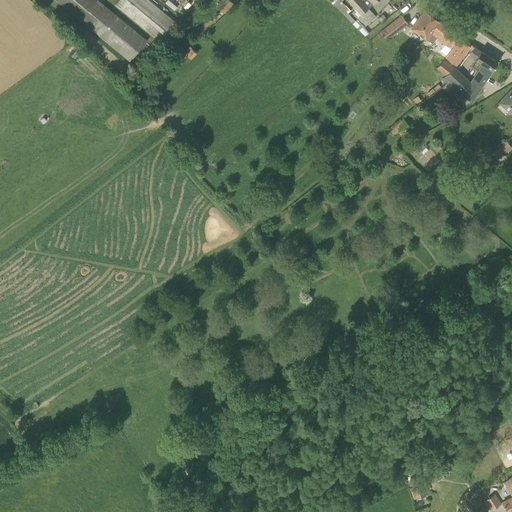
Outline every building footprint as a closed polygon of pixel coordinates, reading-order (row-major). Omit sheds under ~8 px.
[(147,41),(97,0),(56,0),(131,61),(147,41)] [(175,22),(148,0),(118,0),(115,4),(160,41),(175,22)] [(220,0),(216,5),(224,13),(233,4),(229,0),(220,0)] [(347,0),(355,10),(351,13),(356,19),(355,20),(348,13),(350,10),(344,4),(339,0),(333,0),(331,2),(339,10),(358,29),(364,36),(368,32),(364,27),(375,16),(368,8),(372,4),(373,4),(377,0),(347,0)] [(430,33),(432,34),(441,21),(425,10),(412,27),(426,38),(430,33)] [(401,15),(380,32),(387,40),(408,24),(401,15)] [(445,56),(447,56),(456,63),(468,47),(471,49),(474,45),(441,21),(432,34),(445,43),(440,50),(446,55),(445,56)] [(187,62),(196,53),(189,46),(180,55),(187,62)] [(454,67),(446,75),(444,77),(454,87),(455,85),(471,100),(497,61),(480,50),(475,59),(481,63),(470,81),(457,69),(455,66),(454,67)] [(454,67),(444,60),(437,68),(444,73),(446,75),(454,67)] [(511,89),(500,102),(511,112),(511,110),(511,89)] [(393,126),(393,127),(398,133),(400,135),(410,127),(408,124),(404,119),(402,118),(393,126)] [(493,152),(500,161),(505,156),(504,154),(499,148),(493,152)] [(421,478),(408,483),(414,498),(427,492),(421,478)] [(495,492),(484,499),(491,510),(502,502),(495,492)] [(511,496),(501,503),(506,511),(507,511),(511,509),(511,496)] [(471,501),(475,509),(482,504),(478,497),(471,501)]
